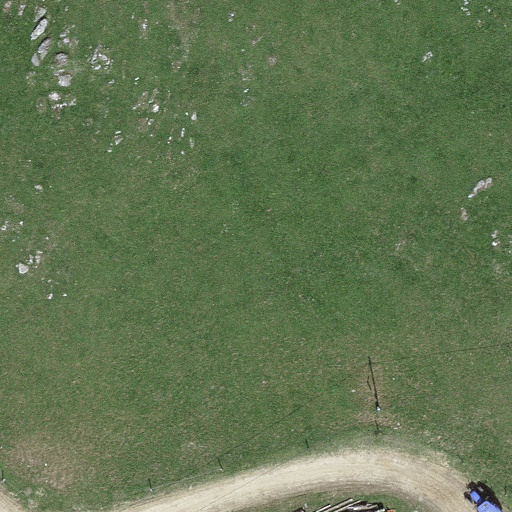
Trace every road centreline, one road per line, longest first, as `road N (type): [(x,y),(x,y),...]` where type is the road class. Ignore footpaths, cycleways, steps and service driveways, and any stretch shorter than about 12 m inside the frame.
road 1 (track): [(454,511),(425,488),(354,474),(197,511)]
road 2 (track): [(511,424),(354,474)]
